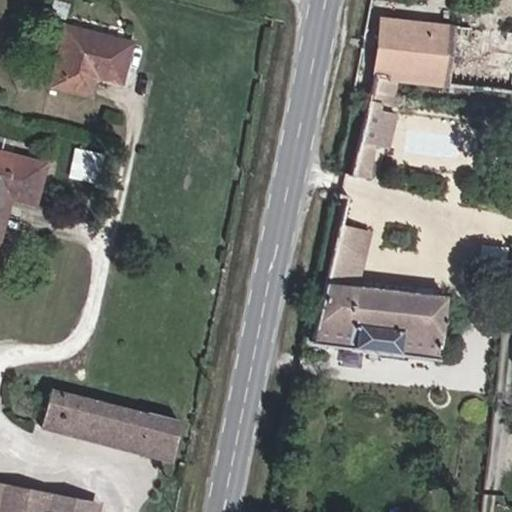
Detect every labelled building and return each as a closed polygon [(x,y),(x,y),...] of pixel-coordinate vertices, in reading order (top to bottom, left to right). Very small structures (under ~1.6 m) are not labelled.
[(124,84),(136,41),(65,24),(48,87),(90,100),(96,76),(124,84)] [(371,90),(400,94),(402,83),(455,89),(464,35),(437,32),(438,26),(429,24),(428,30),(382,24),(374,79),(371,90)] [(511,40),(464,35),(455,89),(486,93),(511,96),(511,40)] [(371,90),(352,171),(373,176),(382,120),(396,121),(400,94),(371,90)] [(511,96),(486,93),(484,106),(511,110),(511,96)] [(511,110),(484,106),(480,129),(511,133),(511,110)] [(48,162),(0,151),(0,251),(4,235),(0,234),(0,210),(3,197),(13,199),(38,205),(48,162)] [(13,199),(3,197),(0,210),(0,234),(4,235),(13,199)] [(325,287),(309,353),(440,371),(443,345),(451,346),(452,327),(444,325),(446,303),(325,287)] [(189,381),(35,340),(14,428),(165,468),(189,381)] [(87,511),(0,495),(0,511),(87,511)]
